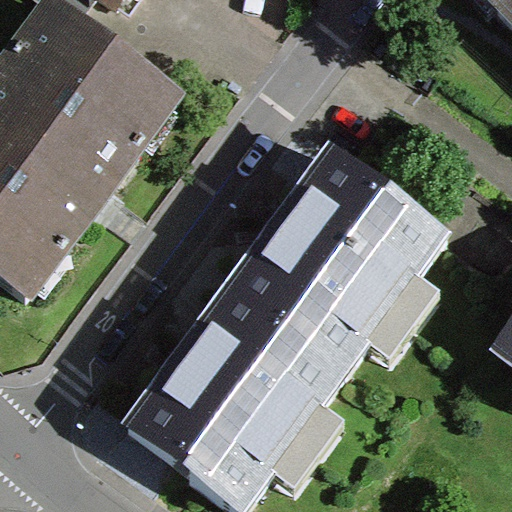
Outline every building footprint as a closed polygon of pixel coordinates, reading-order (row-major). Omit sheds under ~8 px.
[(136,0),(102,0),(126,15),(136,0)] [(511,0),(479,0),(511,33),(511,0)] [(52,11),(0,80),(0,285),(39,314),(190,114),(52,11)] [(451,229),(328,138),(120,418),(243,509),(451,229)] [(511,317),(487,351),(511,369),(511,317)]
